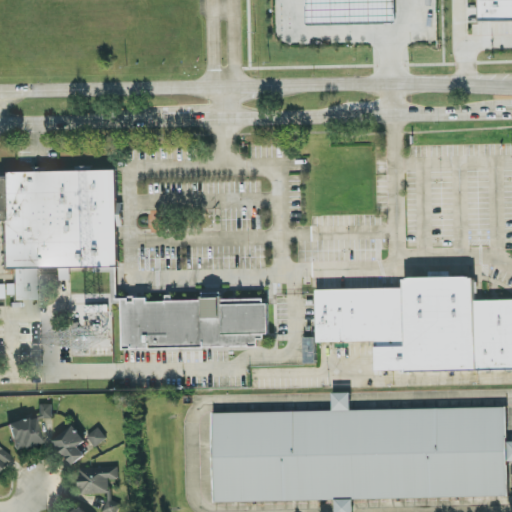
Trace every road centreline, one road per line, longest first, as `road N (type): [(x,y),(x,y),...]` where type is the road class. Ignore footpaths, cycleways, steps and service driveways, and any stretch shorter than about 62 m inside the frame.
road 1 (secondary): [(511,81),(262,87)]
road 2 (secondary): [(222,87),(0,94)]
road 3 (secondary): [(0,124),(162,120)]
